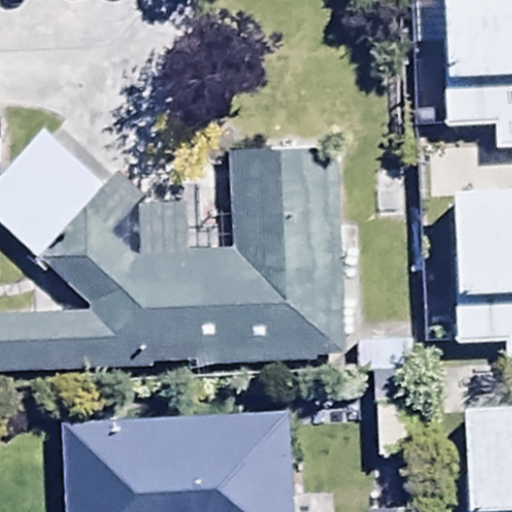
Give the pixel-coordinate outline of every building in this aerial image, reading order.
[(511,0),(444,0),(447,69),(511,67),(511,0)] [(511,79),(442,82),(443,133),(492,131),(493,153),(511,151),(511,79)] [(0,224),(38,259),(82,210),(104,187),(42,131),(0,177),(0,224)] [(82,210),(38,259),(84,300),(84,313),(59,314),(59,321),(0,323),(0,376),(155,371),(154,362),(190,361),(191,370),(312,365),(312,353),(354,352),(350,236),(333,237),(330,151),(232,156),(237,250),(131,254),(82,210)] [(511,180),(455,183),(460,289),(511,286),(511,180)] [(511,297),(455,298),(456,342),(504,341),(504,367),(511,367),(511,297)] [(511,398),(463,402),(469,503),(511,501),(511,398)] [(427,407),(376,404),(373,456),(424,459),(427,407)] [(292,511),(288,411),(61,420),(64,511),(292,511)]
